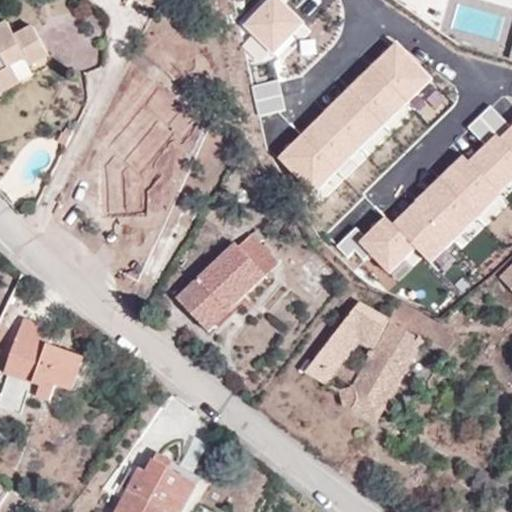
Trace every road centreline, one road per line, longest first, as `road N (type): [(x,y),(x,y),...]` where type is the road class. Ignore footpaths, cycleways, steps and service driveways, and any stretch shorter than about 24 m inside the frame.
road 1 (residential): [(0,207),(52,268),(220,408),(369,511)]
road 2 (residential): [(511,81),(432,49),(367,0)]
